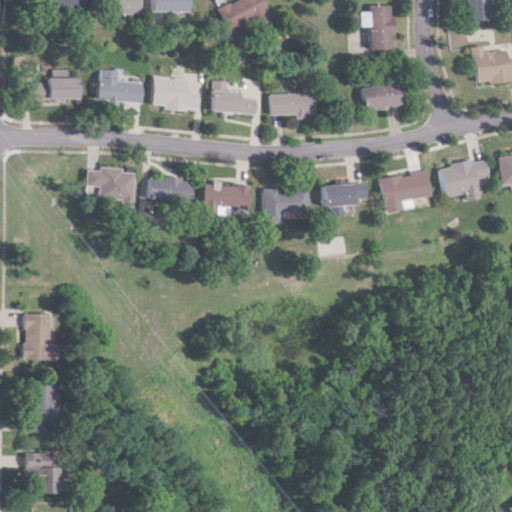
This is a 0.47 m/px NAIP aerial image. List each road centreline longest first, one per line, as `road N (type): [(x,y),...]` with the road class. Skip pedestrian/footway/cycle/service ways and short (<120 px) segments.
road 1 (residential): [(511,115),(365,146),(263,153),(0,137)]
road 2 (residential): [(443,129),(424,58),(424,0)]
